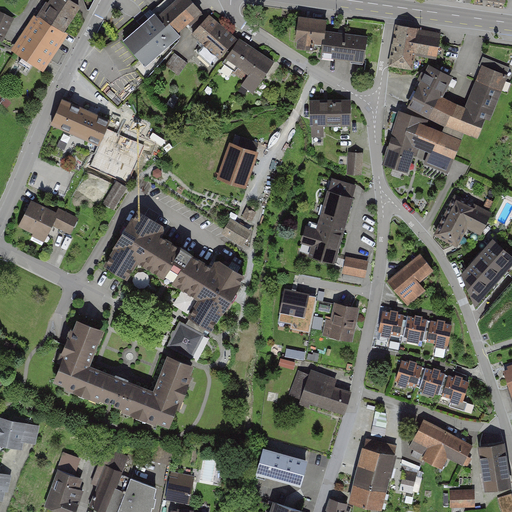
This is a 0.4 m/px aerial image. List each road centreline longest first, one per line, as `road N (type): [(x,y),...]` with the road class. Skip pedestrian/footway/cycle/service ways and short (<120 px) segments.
road 1 (residential): [(382,198),(435,247),(458,289),(504,424)]
road 2 (residential): [(0,222),(108,0)]
road 3 (residential): [(355,391),(381,261),(382,198)]
road 4 (residential): [(376,104),(242,24),(227,0)]
road 5 (unclassified): [(504,424),(473,427),(355,391)]
road 6 (residential): [(320,511),(355,391)]
road 7 (residential): [(0,247),(108,301)]
